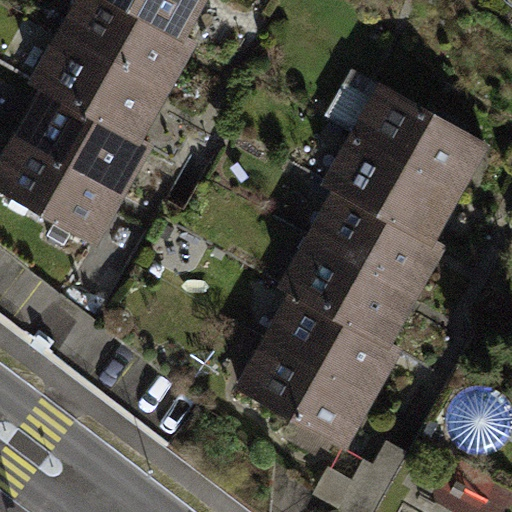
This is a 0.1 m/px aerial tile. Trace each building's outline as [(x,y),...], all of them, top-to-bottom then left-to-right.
[(79,0),(62,32),(166,90),(193,41),(182,35),(119,0),(79,0)] [(119,0),(182,35),(201,0),(119,0)] [(46,87),(138,138),(166,90),(62,32),(35,80),(46,87)] [(356,133),(458,190),(485,141),(383,85),(356,133)] [(19,134),(121,192),(148,144),(138,138),(46,87),(19,134)] [(338,187),(431,238),(458,190),(356,133),(329,181),(338,187)] [(0,167),(0,188),(93,241),(121,192),(19,134),(0,167)] [(312,235),(414,293),(442,244),(431,238),(338,187),(312,235)] [(296,290),(387,341),(414,293),(312,235),(285,283),(296,290)] [(268,339),(370,396),(398,347),(387,341),(296,290),(268,339)] [(323,435),(342,446),(370,396),(268,339),(240,388),(293,418),(284,433),(314,450),(323,435)] [(409,449),(386,437),(373,462),(396,474),(409,449)]
